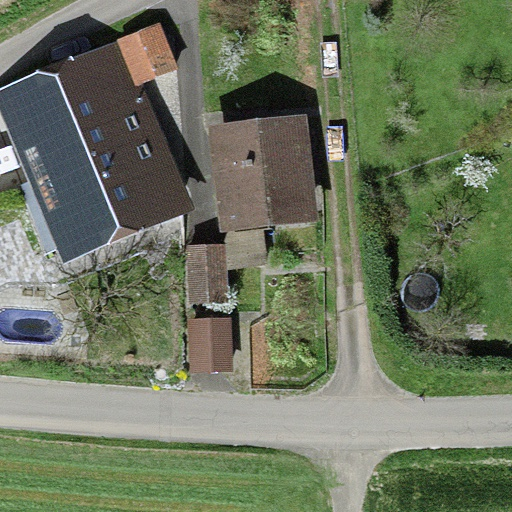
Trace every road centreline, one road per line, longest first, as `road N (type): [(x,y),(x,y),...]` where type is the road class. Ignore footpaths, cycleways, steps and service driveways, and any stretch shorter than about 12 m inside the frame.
road 1 (unclassified): [(511,419),(353,426),(0,403)]
road 2 (track): [(325,0),(353,426)]
road 3 (unclassified): [(0,65),(117,0)]
